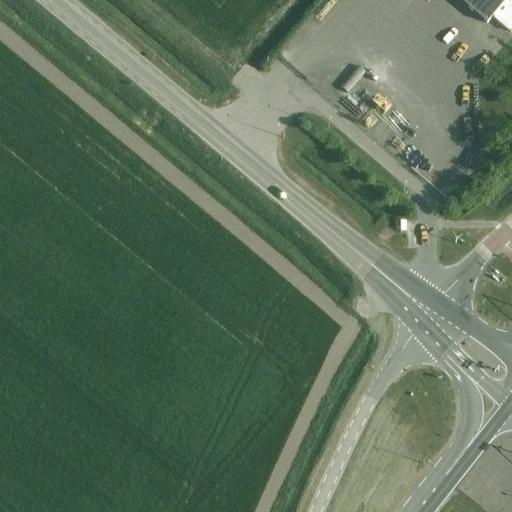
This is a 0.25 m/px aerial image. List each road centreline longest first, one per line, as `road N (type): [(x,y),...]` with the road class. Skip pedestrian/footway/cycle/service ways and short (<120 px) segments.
road 1 (tertiary): [(426,315),(51,0)]
road 2 (unclassified): [(315,511),(354,427),(426,315)]
road 3 (unclassified): [(426,315),(511,226)]
